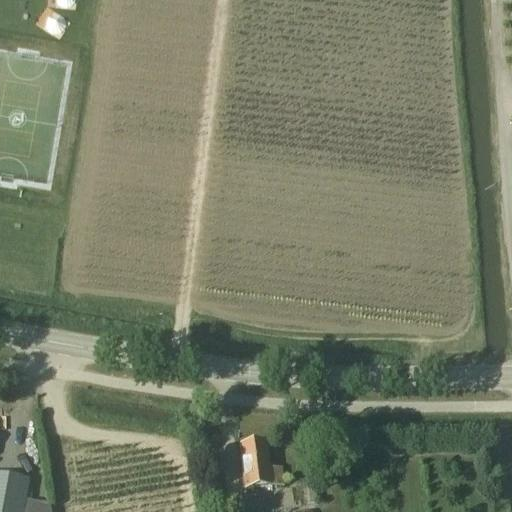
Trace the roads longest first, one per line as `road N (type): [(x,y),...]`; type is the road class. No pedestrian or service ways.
road 1 (secondary): [(0,335),(218,371),(511,380)]
road 2 (track): [(175,364),(219,0)]
road 3 (track): [(188,511),(177,449),(57,419),(51,344)]
